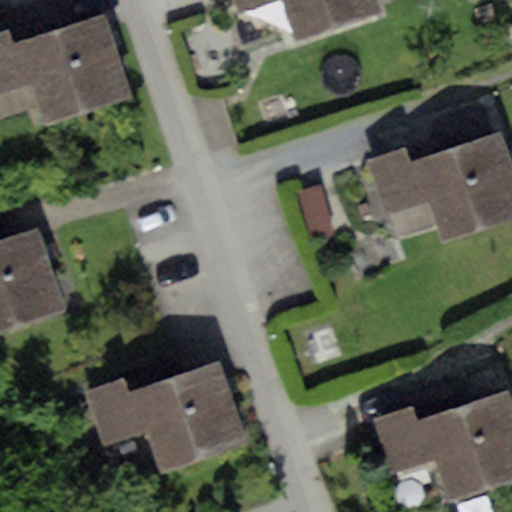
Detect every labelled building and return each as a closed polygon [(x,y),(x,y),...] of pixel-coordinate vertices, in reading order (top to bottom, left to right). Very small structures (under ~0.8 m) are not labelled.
[(232,0),(237,14),(278,0),(279,0),(293,41),(380,12),(375,0),(232,0)] [(5,31),(0,32),(0,95),(31,86),(44,124),(129,95),(102,16),(11,46),(5,31)] [(404,148),(367,160),(387,218),(426,205),(440,246),(511,222),(511,161),(502,132),(409,162),(404,148)] [(319,185),(296,193),(311,242),(335,235),(319,185)] [(0,324),(59,306),(36,231),(0,242),(0,324)] [(123,378),(83,392),(102,446),(141,432),(157,476),(244,445),(215,365),(129,395),(123,378)] [(409,409),(373,421),(391,475),(432,461),(446,505),(511,483),(511,410),(506,394),(414,424),(409,409)]
